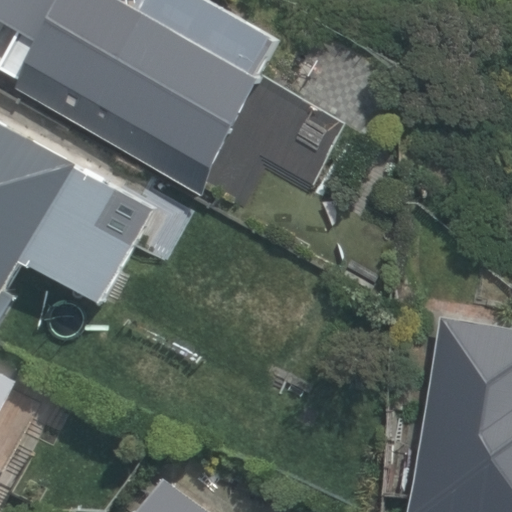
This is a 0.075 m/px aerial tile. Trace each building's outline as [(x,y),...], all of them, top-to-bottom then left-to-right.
[(102,117),(117,89),(340,211),(408,86),(260,6),(240,43),(161,0),(52,0),(39,25),(83,49),(58,93),(102,117)] [(228,228),(0,104),(0,287),(62,321),(83,281),(173,330),(228,228)] [(0,511),(18,511),(61,432),(29,415),(39,398),(0,376),(0,511)] [(511,511),(511,431),(490,511),(511,511)] [(226,511),(190,486),(170,511),(226,511)]
